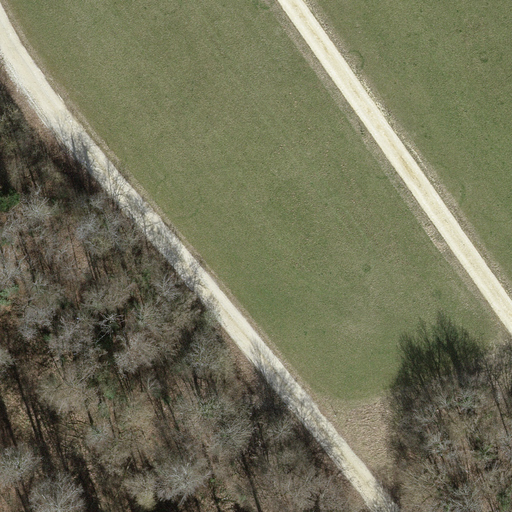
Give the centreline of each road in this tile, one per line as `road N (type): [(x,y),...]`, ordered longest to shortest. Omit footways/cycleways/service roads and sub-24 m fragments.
road 1 (track): [(0,28),(50,108),(388,511)]
road 2 (track): [(295,0),(511,308)]
